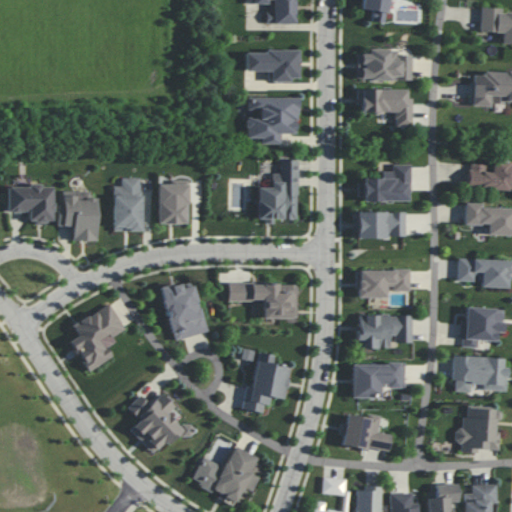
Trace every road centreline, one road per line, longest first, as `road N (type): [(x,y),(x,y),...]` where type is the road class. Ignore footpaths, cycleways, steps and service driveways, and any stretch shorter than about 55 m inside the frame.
road 1 (residential): [(283,511),(326,350),(331,0)]
road 2 (residential): [(22,321),(82,284),(196,249),(329,250)]
road 3 (residential): [(184,511),(89,434),(0,296)]
